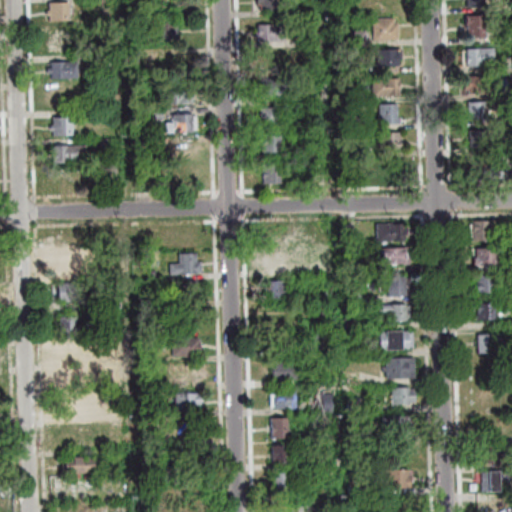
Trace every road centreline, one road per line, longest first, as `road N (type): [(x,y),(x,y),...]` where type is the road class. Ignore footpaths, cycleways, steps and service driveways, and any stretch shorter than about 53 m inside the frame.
road 1 (residential): [(31,511),(14,0)]
road 2 (residential): [(240,511),(225,0)]
road 3 (residential): [(448,511),(434,0)]
road 4 (residential): [(511,200),(0,213)]
